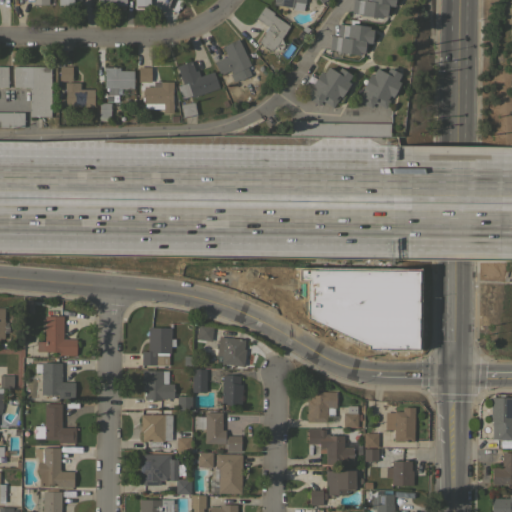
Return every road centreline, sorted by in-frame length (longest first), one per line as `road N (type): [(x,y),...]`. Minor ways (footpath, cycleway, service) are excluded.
road 1 (motorway): [(411,178),(0,173)]
road 2 (motorway): [(0,220),(411,223)]
road 3 (residential): [(0,280),(211,302),(357,374)]
road 4 (residential): [(0,36),(163,39),(200,28),(227,8)]
road 5 (residential): [(113,288),(107,511)]
road 6 (tertiary): [(456,202),(452,379)]
road 7 (tertiary): [(456,202),(458,57)]
road 8 (residential): [(275,377),(272,511)]
road 9 (tertiary): [(452,379),(452,511)]
